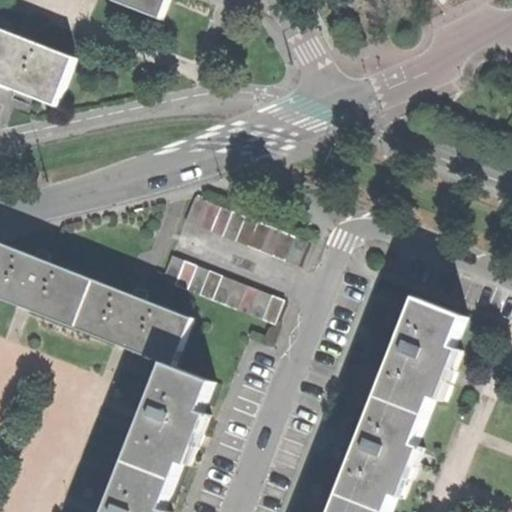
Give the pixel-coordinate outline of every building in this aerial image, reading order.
[(120,0),(164,17),(170,0),(120,0)] [(78,56),(0,26),(0,81),(7,84),(59,105),(78,56)] [(196,197),(186,223),(299,267),(309,241),(196,197)] [(0,297),(170,364),(178,367),(197,318),(148,299),(150,295),(144,293),(137,290),(135,295),(51,262),(53,256),(44,253),(38,250),(35,256),(0,242),(0,297)] [(285,301),(172,258),(163,282),(276,326),(285,301)] [(397,360),(383,397),(432,415),(438,400),(447,403),(467,352),(458,348),(470,318),(421,299),(403,346),(396,343),(393,352),(390,357),(397,360)] [(112,511),(174,511),(175,511),(167,508),(185,462),(193,465),(202,441),(212,415),(204,412),(216,382),(178,367),(170,364),(112,511)] [(358,459),(344,495),(389,511),(394,511),(400,496),(410,499),(429,449),(420,445),(432,415),(383,397),(364,445),(357,443),(355,449),(352,457),(358,459)] [(389,511),(344,495),(337,511),(389,511)]
